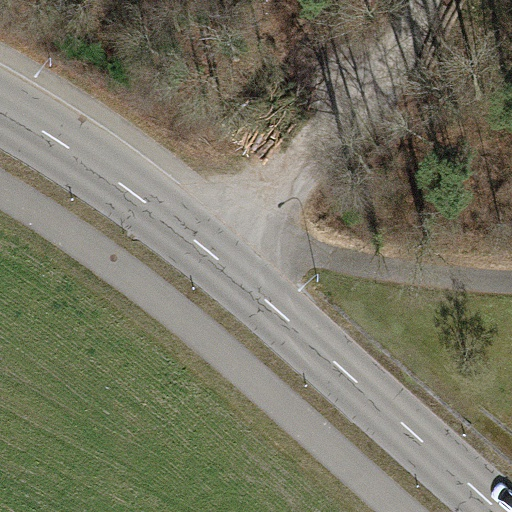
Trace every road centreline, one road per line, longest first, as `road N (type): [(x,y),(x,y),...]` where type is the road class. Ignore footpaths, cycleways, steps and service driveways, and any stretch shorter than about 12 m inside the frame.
road 1 (tertiary): [(497,511),(220,264),(69,153),(0,115)]
road 2 (track): [(220,264),(389,57),(420,0)]
